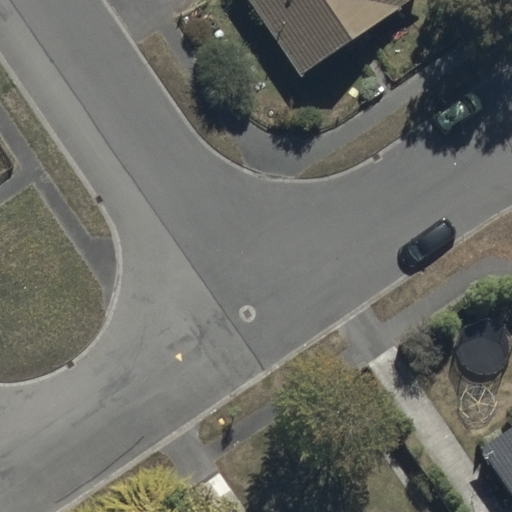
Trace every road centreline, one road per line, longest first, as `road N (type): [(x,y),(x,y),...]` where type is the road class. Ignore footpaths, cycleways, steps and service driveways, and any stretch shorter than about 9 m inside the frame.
road 1 (residential): [(43,0),(246,312)]
road 2 (residential): [(246,312),(511,142)]
road 3 (residential): [(0,462),(57,442),(246,312)]
